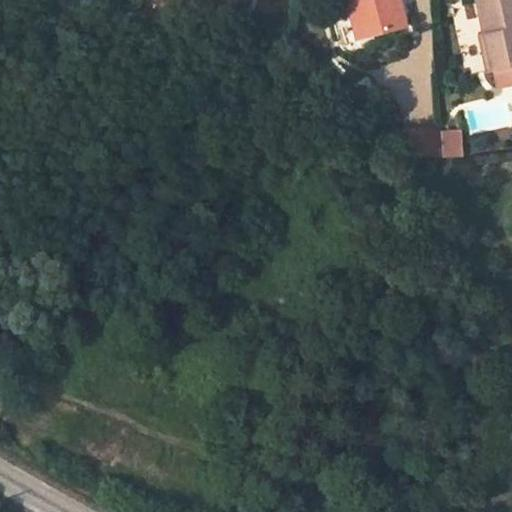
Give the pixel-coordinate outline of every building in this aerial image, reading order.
[(404,24),(397,0),(351,0),(353,5),(361,36),(404,24)] [(511,0),(473,0),(482,34),(476,36),(484,70),(493,68),(497,86),(511,82),(511,0)] [(355,37),(361,36),(353,5),(347,7),(355,37)] [(460,130),(441,131),(442,156),(461,155),(460,130)] [(427,132),(408,132),(408,149),(427,149),(427,132)] [(373,416),(352,418),(358,468),(378,466),(373,416)]
